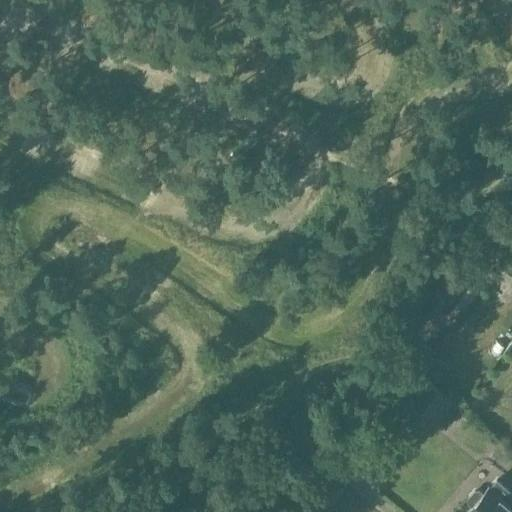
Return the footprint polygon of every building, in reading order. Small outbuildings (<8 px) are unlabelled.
[(486,230),(495,244),(511,233),(502,220),(486,230)] [(401,358),(393,351),(376,371),(384,377),(401,358)] [(433,422),(454,398),(425,373),(422,376),(415,370),(401,385),(409,392),(405,398),(433,422)] [(369,404),(354,392),(342,407),(356,419),(369,404)] [(473,507),(468,511),(511,511),(511,493),(498,481),(491,489),(490,487),(484,495),(480,492),(475,492),(469,499),(470,504),(473,507)]
